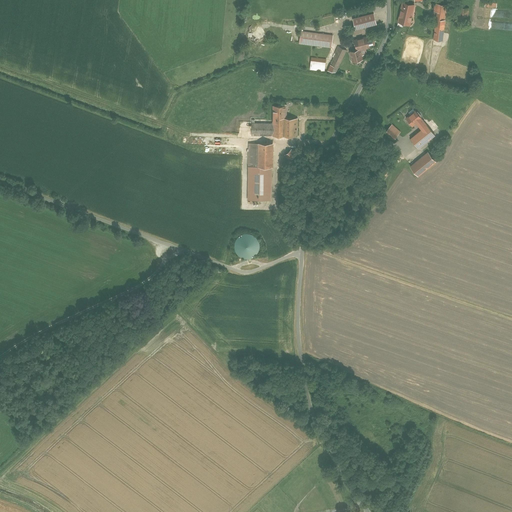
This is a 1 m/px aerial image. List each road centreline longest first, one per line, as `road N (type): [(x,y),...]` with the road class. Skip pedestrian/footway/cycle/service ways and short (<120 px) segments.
road 1 (unclassified): [(301,253),(234,270),(0,183)]
road 2 (track): [(285,145),(185,133),(0,64)]
road 3 (unclassified): [(368,511),(312,416),(299,323),(301,253)]
road 4 (unclassified): [(301,253),(330,145),(386,31),(386,0)]
road 5 (track): [(511,316),(302,248)]
road 6 (track): [(175,248),(153,278),(0,357)]
